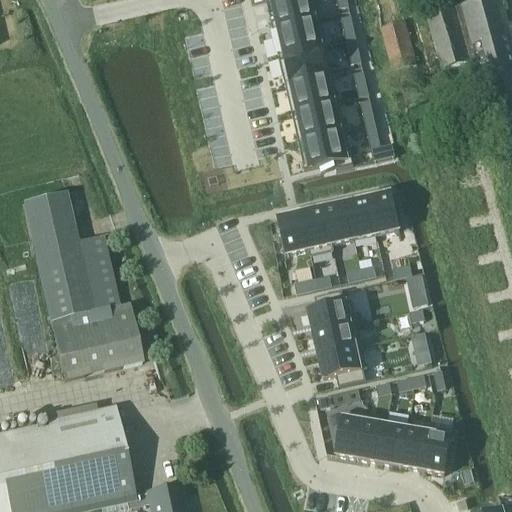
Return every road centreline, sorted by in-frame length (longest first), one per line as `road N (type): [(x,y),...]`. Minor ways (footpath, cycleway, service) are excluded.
road 1 (residential): [(434,511),(428,494),(317,479),(210,237),(156,261)]
road 2 (unclassified): [(256,511),(156,261)]
road 3 (unclassified): [(156,261),(58,24)]
road 4 (residential): [(246,165),(206,0)]
